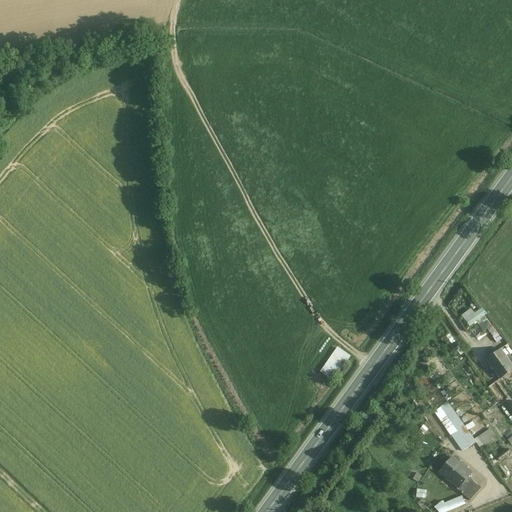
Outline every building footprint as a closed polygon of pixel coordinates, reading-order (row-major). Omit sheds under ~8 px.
[(474,313),(471,308),(461,315),(470,327),(487,314),(482,308),(474,313)] [(336,346),(321,373),(336,381),(350,354),(336,346)] [(511,365),(502,351),(486,361),(500,380),(511,373),(511,365)] [(463,451),(477,442),(448,401),(439,408),(456,432),(451,435),(463,451)] [(480,447),(495,437),(490,428),(474,438),(480,447)] [(472,475),(450,455),(436,470),(459,490),(472,475)] [(438,511),(446,511),(466,504),(462,495),(436,506),(438,511)]
